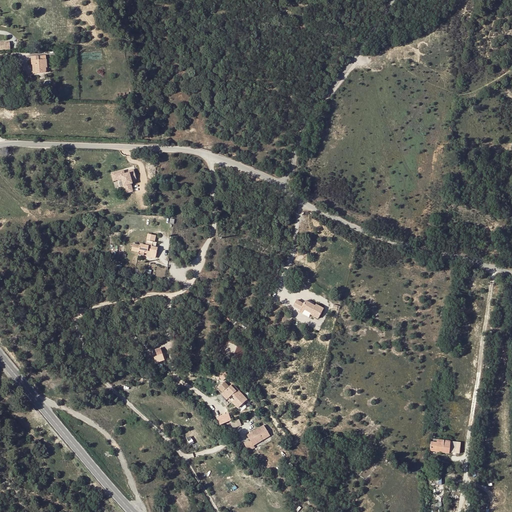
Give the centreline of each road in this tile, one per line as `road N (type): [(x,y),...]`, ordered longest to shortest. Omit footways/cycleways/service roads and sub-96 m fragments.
road 1 (unclassified): [(284,187),(181,148),(0,144)]
road 2 (track): [(494,269),(460,511)]
road 3 (unclassified): [(511,272),(360,231),(284,187)]
road 4 (residential): [(284,187),(293,153),(392,0)]
road 5 (tertiary): [(134,511),(0,357)]
